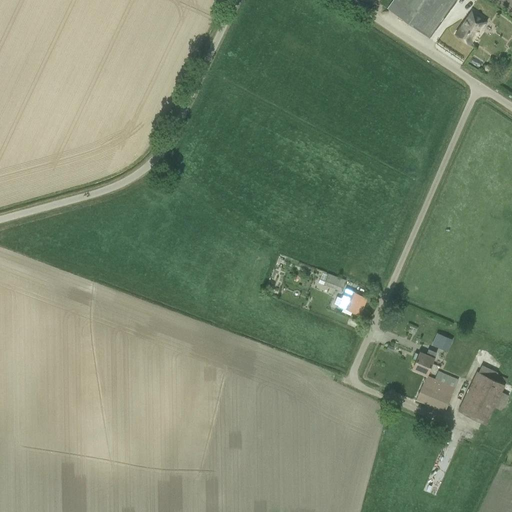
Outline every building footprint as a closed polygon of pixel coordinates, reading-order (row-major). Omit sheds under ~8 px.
[(428,38),(454,0),(393,0),(387,9),(428,38)] [(472,11),(461,26),(455,34),(470,45),(486,22),(472,11)] [(324,285),(332,288),(341,291),(345,281),(328,274),(324,285)] [(346,289),(342,298),(338,306),(359,315),(363,307),(362,307),(362,305),(363,306),(367,298),(346,289)] [(439,334),(434,346),(447,352),(452,340),(439,334)] [(462,342),(454,359),(450,368),(466,376),(476,356),(478,357),(481,351),(462,342)] [(426,376),(436,353),(428,350),(426,355),(420,352),(419,354),(415,353),(412,359),(416,360),(412,370),(426,376)] [(481,365),(478,372),(477,371),(458,411),(485,424),(494,407),(501,410),(508,396),(501,392),(507,379),(497,374),(497,373),(481,365)] [(426,376),(416,400),(444,412),(458,380),(437,371),(434,379),(426,376)]
